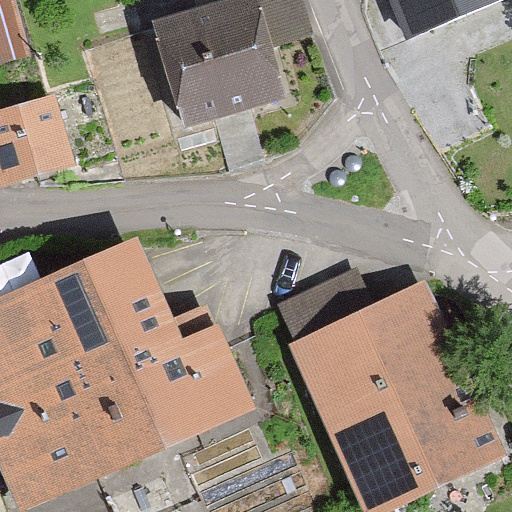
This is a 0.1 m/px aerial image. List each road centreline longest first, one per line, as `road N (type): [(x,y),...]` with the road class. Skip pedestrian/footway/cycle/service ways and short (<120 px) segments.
road 1 (residential): [(254,202),(0,215)]
road 2 (residential): [(447,246),(254,202)]
road 3 (residential): [(447,246),(392,125),(366,90)]
road 4 (residential): [(254,202),(309,163),(366,90)]
